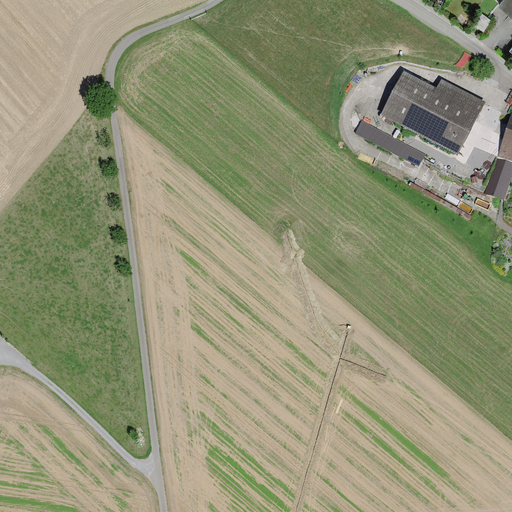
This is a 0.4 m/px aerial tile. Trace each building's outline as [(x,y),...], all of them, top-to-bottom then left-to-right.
[(511,0),(504,0),(499,7),(511,18),(511,0)] [(491,20),(481,14),(474,26),(484,32),(491,20)] [(437,89),(404,72),(381,116),(459,156),(486,102),(442,79),(437,89)] [(511,115),(498,157),(485,193),(504,200),(511,176),(511,115)] [(425,155),(362,121),(355,134),(419,167),(425,155)]
